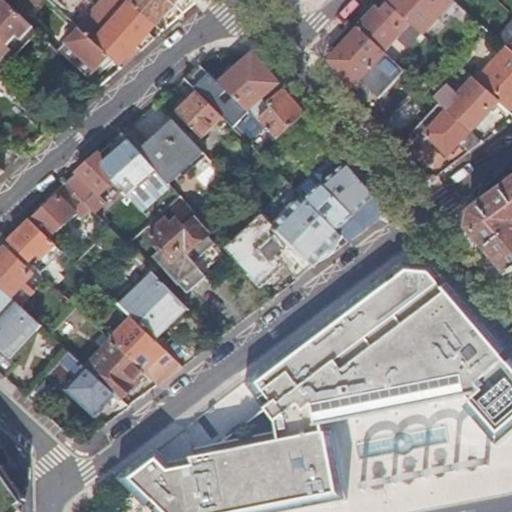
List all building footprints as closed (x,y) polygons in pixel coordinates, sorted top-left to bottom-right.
[(4,0),(0,0),(0,63),(12,50),(21,58),(22,58),(23,58),(24,58),(25,58),(26,58),(28,57),(30,57),(32,57),(34,57),(35,56),(37,56),(40,55),(42,54),(45,52),(46,51),(48,50),(49,48),(52,45),(24,19),(13,8),(4,0)] [(20,0),(13,8),(24,19),(41,0),(20,0)] [(103,0),(96,8),(112,24),(136,46),(155,26),(154,25),(130,4),(126,0),(103,0)] [(133,0),(130,4),(154,25),(155,26),(173,7),(183,15),(195,5),(195,0),(133,0)] [(448,0),(392,0),(388,5),(394,11),(395,11),(413,28),(418,32),(448,0)] [(80,29),(114,61),(119,66),(136,46),(112,24),(96,8),(79,28),(80,29)] [(406,35),(413,28),(395,11),(388,19),(377,9),(358,30),(383,53),(402,31),(406,35)] [(511,22),(494,40),(498,44),(500,42),(502,44),(507,48),(506,49),(511,54),(511,22)] [(480,27),(459,50),(469,59),(490,37),(480,27)] [(114,61),(80,29),(67,44),(89,65),(85,70),(95,79),(100,75),(114,61)] [(387,95),(407,75),(383,53),(358,30),(340,50),(365,73),(367,72),(387,95)] [(503,52),(476,83),(497,102),(508,112),(511,107),(511,54),(506,49),(507,48),(502,44),(499,48),(503,52)] [(220,87),(246,113),(262,100),(278,85),(254,57),(220,87)] [(46,90),(71,113),(99,89),(72,63),(46,90)] [(199,67),(184,80),(198,95),(223,119),(238,134),(249,116),(246,113),(220,87),(199,67)] [(476,83),(472,80),(457,96),(448,87),(435,102),(438,105),(438,106),(468,134),(497,102),(476,83)] [(29,109),(52,130),(71,113),(46,90),(29,109)] [(258,125),(276,142),(305,117),(285,94),(268,108),(272,112),(258,125)] [(223,119),(198,95),(178,114),(203,139),(223,119)] [(262,100),(246,113),(249,116),(258,125),(272,112),(268,108),(262,100)] [(468,134),(438,106),(412,134),(422,143),(427,138),(433,143),(447,156),(459,143),(469,153),(480,145),(468,134)] [(6,134),(26,153),(52,130),(29,109),(6,134)] [(160,177),(167,185),(202,153),(174,122),(138,153),(160,177)] [(128,142),(124,138),(111,150),(115,154),(128,143),(128,142)] [(142,214),(170,188),(167,185),(160,177),(138,153),(128,143),(115,154),(104,165),(103,172),(111,178),(110,179),(142,214)] [(204,156),(222,175),(233,165),(215,145),(204,156)] [(346,165),(322,185),(353,217),(375,200),(349,169),(346,165)] [(78,174),(65,185),(91,211),(97,217),(100,220),(111,209),(97,194),(98,193),(78,173),(78,174)] [(321,186),(313,178),(297,193),(338,233),(343,227),(347,231),(353,237),(354,239),(366,230),(353,217),(322,185),(321,186)] [(470,215),(468,230),(508,277),(511,273),(511,183),(506,188),(470,215)] [(47,239),(48,238),(75,215),(81,221),(91,211),(65,185),(54,194),(58,198),(31,222),(30,223),(47,239)] [(226,250),(261,289),(277,275),(285,268),(289,273),(297,281),(312,268),(262,218),(226,250)] [(171,229),(165,222),(148,238),(162,254),(156,259),(188,295),(206,278),(202,275),(223,254),(194,223),(186,230),(178,221),(171,229)] [(29,263),(41,274),(47,268),(63,253),(55,245),(48,238),(47,239),(30,223),(9,244),(29,263)] [(343,227),(338,233),(342,237),(347,231),(343,227)] [(4,250),(0,254),(0,288),(4,292),(4,293),(5,295),(13,302),(20,308),(37,289),(27,280),(31,276),(4,250)] [(147,277),(118,306),(149,336),(154,341),(187,308),(141,262),(136,267),(147,277)] [(393,273),(398,279),(406,273),(429,275),(436,283),(442,277),(433,267),(404,264),(393,273)] [(285,268),(277,275),(281,279),(289,273),(285,268)] [(390,285),(257,385),(264,394),(272,405),(265,410),(276,424),(279,442),(191,459),(192,468),(168,472),(156,460),(130,480),(153,503),(156,505),(160,509),(163,511),(250,511),(338,495),(326,435),(326,434),(324,434),(323,427),(340,424),(453,402),(467,399),(472,404),(499,436),(511,424),(511,371),(508,367),(502,359),(442,291),(436,283),(429,275),(406,273),(398,279),(390,285)] [(257,399),(264,394),(257,385),(390,285),(385,278),(366,292),(348,306),(320,327),(306,338),(268,366),(245,383),(257,399)] [(508,354),(449,285),(442,291),(502,359),(508,354)] [(0,316),(13,302),(5,295),(0,300),(0,316)] [(34,334),(41,327),(20,308),(13,302),(0,316),(0,350),(6,356),(12,361),(36,335),(34,334)] [(87,319),(77,309),(51,337),(62,347),(87,319)] [(154,341),(149,336),(128,358),(143,372),(158,386),(182,368),(154,341)] [(143,372),(128,358),(112,342),(86,369),(117,397),(121,401),(133,388),(130,386),(143,372)] [(73,382),(86,369),(68,353),(55,366),(73,382)] [(511,363),(508,367),(511,371),(511,424),(499,436),(472,404),(465,410),(498,448),(511,436),(511,363)] [(117,397),(86,369),(73,382),(65,391),(95,419),(117,397)] [(334,433),(326,435),(338,495),(250,511),(163,511),(160,509),(156,511),(295,511),(327,506),(337,504),(348,502),(334,433)] [(192,468),(191,459),(171,463),(157,449),(117,479),(134,496),(150,511),(153,503),(130,480),(156,460),(168,472),(192,468)] [(0,511),(17,511),(17,496),(0,471),(0,511)]
